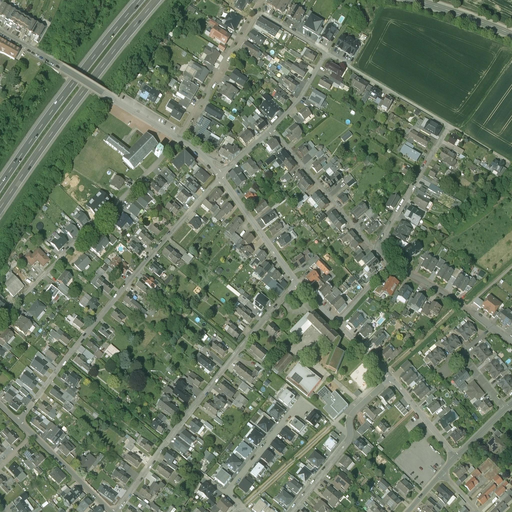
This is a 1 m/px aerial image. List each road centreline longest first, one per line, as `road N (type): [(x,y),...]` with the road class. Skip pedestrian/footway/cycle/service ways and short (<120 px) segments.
road 1 (residential): [(17,422),(220,176)]
road 2 (residential): [(295,282),(116,511)]
road 3 (motorway): [(0,207),(65,109),(154,0)]
road 4 (residential): [(182,139),(0,320)]
road 5 (motorway): [(137,0),(0,182)]
road 6 (residential): [(0,31),(182,139)]
road 7 (residential): [(292,511),(346,443),(354,412),(392,377)]
road 8 (residential): [(271,129),(374,248)]
road 9 (residential): [(182,139),(257,10)]
road 10 (residential): [(449,125),(374,248)]
road 11 (residential): [(302,399),(226,494),(240,509)]
road 12 (residential): [(327,52),(449,125)]
road 13 (residential): [(220,176),(295,282)]
road 14 (residential): [(391,261),(492,327)]
